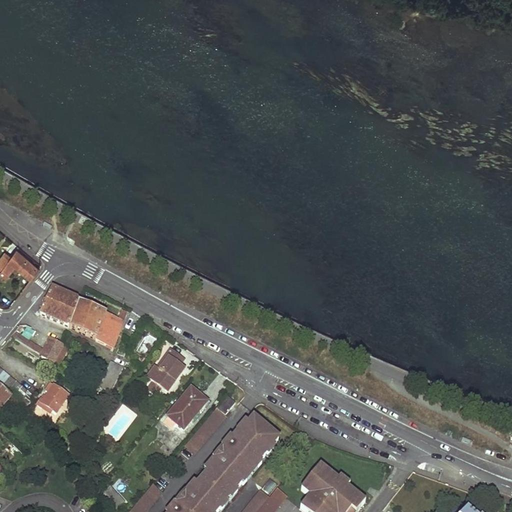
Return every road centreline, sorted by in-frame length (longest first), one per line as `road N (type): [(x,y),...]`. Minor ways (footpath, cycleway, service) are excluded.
road 1 (tertiary): [(511,480),(90,270),(61,264)]
road 2 (unknown): [(9,319),(56,325),(122,356)]
